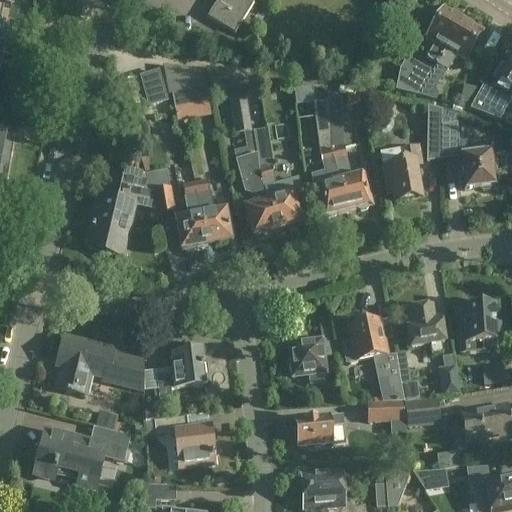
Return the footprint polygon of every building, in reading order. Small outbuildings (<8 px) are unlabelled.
[(219,0),(208,19),(235,36),(255,2),(251,0),(219,0)] [(442,12),(426,40),(435,45),(426,61),(446,72),(455,57),(464,62),(480,34),(442,12)] [(483,85),(479,91),(469,110),(499,122),(511,98),(511,56),(510,55),(502,67),(500,65),(492,79),(494,81),(490,89),(483,85)] [(400,70),(396,91),(419,97),(426,85),(433,74),(432,73),(432,74),(406,58),(400,70)] [(159,73),(139,78),(148,108),(167,103),(159,73)] [(139,105),(132,78),(119,82),(127,108),(139,105)] [(426,85),(419,97),(435,102),(438,97),(434,90),(426,85)] [(469,110),(479,91),(463,87),(459,107),(469,110)] [(171,96),(174,110),(176,123),(210,117),(208,103),(206,91),(171,96)] [(250,132),(245,95),(227,98),(232,135),(250,132)] [(340,100),(328,101),(328,103),(331,150),(332,157),(339,183),(347,213),(357,211),(360,213),(365,212),(367,209),(370,208),(362,178),(349,181),(342,152),(341,103),(340,100)] [(324,173),(310,177),(313,188),(315,189),(316,189),(315,189),(314,189),(321,219),(325,219),(326,221),(333,219),(335,216),(347,213),(339,183),(332,157),(331,150),(328,103),(328,101),(312,103),(319,154),(320,154),(321,156),(324,173)] [(441,127),(441,112),(429,108),(428,162),(441,161),(441,127)] [(175,125),(177,139),(212,135),(210,121),(175,125)] [(465,192),(480,190),(483,193),(489,193),(491,189),(495,188),(490,154),(478,156),(476,143),(459,145),(457,125),(452,126),(441,127),(441,161),(461,158),(465,192)] [(266,130),(252,132),(252,133),(256,157),(258,172),(259,172),(259,173),(260,177),(268,205),(276,232),(286,229),(290,232),(296,231),(297,226),(300,225),(292,200),(302,196),(297,180),(273,186),(273,184),(273,183),(270,172),(270,170),(273,169),(266,130)] [(0,201),(2,202),(13,142),(4,140),(0,139),(0,201)] [(418,147),(379,154),(386,194),(389,194),(394,195),(395,204),(420,200),(415,168),(421,167),(418,149),(418,147)] [(256,157),(235,163),(244,194),(250,195),(254,208),(243,211),(251,240),(254,239),(255,240),(258,242),(264,240),(265,236),(276,232),(268,205),(260,177),(259,173),(259,172),(258,172),(256,157)] [(197,192),(205,249),(217,247),(220,250),(226,248),(227,245),(230,245),(224,214),(212,216),(209,195),(207,196),(205,185),(196,187),(197,192)] [(197,192),(196,187),(182,189),(187,221),(174,223),(180,253),(184,254),(187,256),(194,254),(196,251),(205,249),(197,192)] [(91,229),(86,250),(121,259),(133,208),(154,212),(149,195),(123,189),(120,204),(101,199),(93,230),(91,229)] [(170,190),(149,194),(157,218),(175,215),(170,190)] [(332,223),(334,235),(372,228),(370,216),(332,223)] [(412,329),(408,330),(410,348),(429,346),(430,357),(442,355),(440,343),(443,343),(439,316),(432,317),(431,308),(410,311),(412,329)] [(462,347),(460,349),(460,357),(485,356),(485,346),(497,346),(496,328),(493,328),(493,310),(463,311),(464,335),(462,337),(462,347)] [(382,405),(389,405),(402,405),(403,405),(400,386),(395,357),(385,359),(381,342),(392,341),(389,321),(375,324),(349,330),(351,343),(340,345),(345,366),(371,360),(372,360),(375,374),(377,385),(382,405)] [(63,359),(55,391),(85,398),(88,385),(102,387),(101,389),(143,395),(141,363),(124,364),(111,361),(113,351),(63,340),(58,358),(63,359)] [(328,343),(288,347),(292,379),(309,377),(310,386),(323,384),(322,376),(324,376),(322,360),(330,359),(328,343)] [(172,375),(155,378),(158,401),(171,400),(170,392),(204,388),(200,352),(170,355),(172,375)] [(455,368),(453,369),(451,357),(441,359),(443,369),(437,370),(442,399),(460,396),(455,368)] [(504,369),(483,371),(484,385),(505,382),(504,369)] [(110,416),(113,404),(92,398),(89,411),(110,416)] [(402,407),(405,424),(405,429),(440,425),(438,403),(402,407)] [(402,407),(402,405),(389,405),(382,405),(366,406),(367,425),(390,424),(390,437),(405,436),(405,429),(405,424),(402,407)] [(507,408),(460,415),(464,444),(481,442),(511,438),(507,408)] [(95,430),(113,434),(116,419),(99,414),(95,430)] [(211,429),(209,430),(188,432),(186,419),(154,423),(143,424),(145,439),(155,439),(155,437),(175,434),(179,472),(215,468),(211,429)] [(317,425),(296,427),(299,453),(332,449),(331,433),(344,432),(343,421),(330,423),(330,421),(315,422),(317,425)] [(44,434),(33,478),(52,483),(55,472),(79,479),(77,486),(94,490),(102,460),(123,465),(129,439),(92,429),(88,444),(44,434)] [(343,511),(341,480),(302,483),(304,511),(343,511)] [(484,487),(472,489),(475,506),(486,504),(487,511),(511,511),(511,482),(498,485),(497,481),(483,483),(484,487)] [(407,485),(385,486),(388,509),(397,509),(407,485)] [(148,490),(141,511),(154,511),(154,503),(176,503),(176,491),(148,490)]
